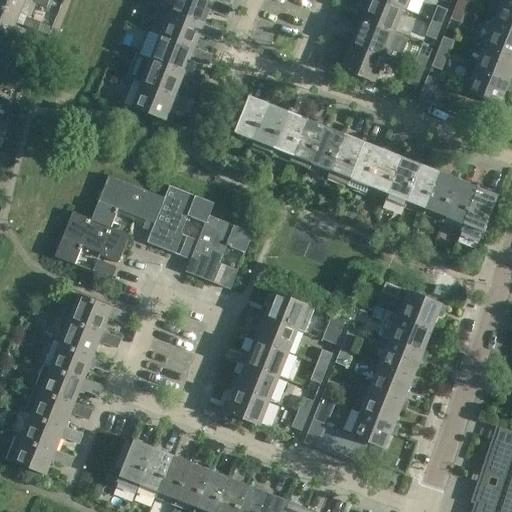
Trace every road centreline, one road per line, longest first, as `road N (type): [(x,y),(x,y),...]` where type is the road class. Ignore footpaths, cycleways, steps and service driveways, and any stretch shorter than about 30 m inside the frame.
road 1 (residential): [(423,511),(511,255)]
road 2 (residential): [(412,511),(182,420)]
road 3 (residential): [(511,158),(291,78)]
road 4 (residential): [(182,420),(119,398),(158,304),(218,327)]
